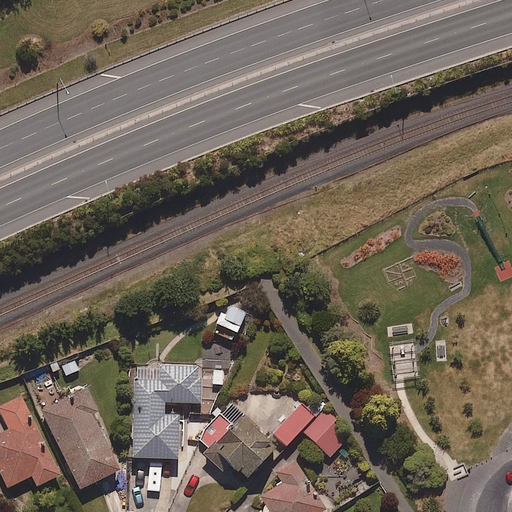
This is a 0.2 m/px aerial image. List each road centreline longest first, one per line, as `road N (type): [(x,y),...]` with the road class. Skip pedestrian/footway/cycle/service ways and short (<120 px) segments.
road 1 (motorway): [(511,14),(335,71),(0,205)]
road 2 (motorway): [(0,151),(151,85),(396,0)]
